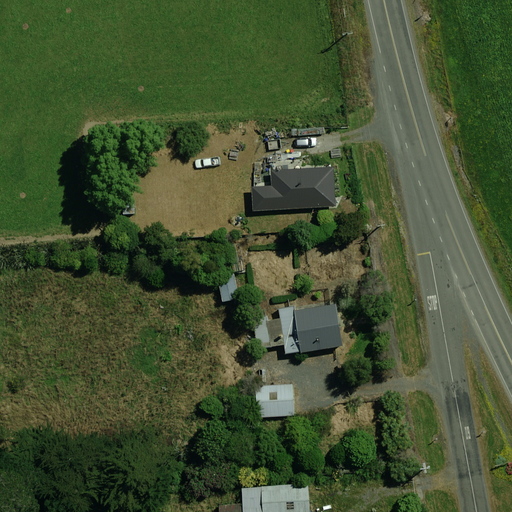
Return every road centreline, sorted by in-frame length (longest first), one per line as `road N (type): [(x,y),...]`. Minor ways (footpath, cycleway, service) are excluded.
road 1 (tertiary): [(436,190),(430,253),(476,511)]
road 2 (tertiary): [(383,0),(436,190)]
road 3 (tertiary): [(436,190),(511,364)]
